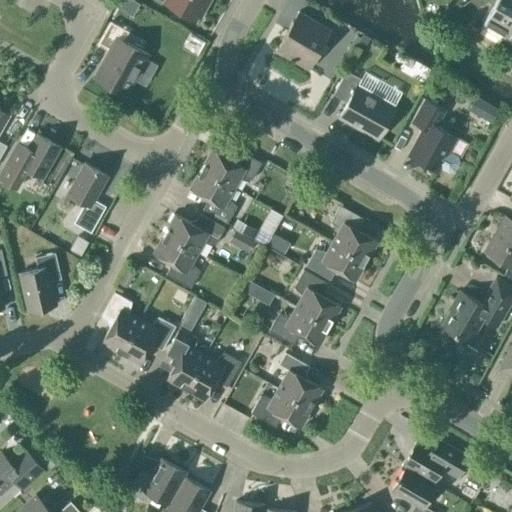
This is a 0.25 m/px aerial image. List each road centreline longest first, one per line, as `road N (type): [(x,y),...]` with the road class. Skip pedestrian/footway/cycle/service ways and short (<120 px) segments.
road 1 (residential): [(384,396),(353,453),(312,476),(269,470),(84,369),(71,346)]
road 2 (residential): [(160,167),(42,101),(88,13),(63,0)]
road 3 (residential): [(445,221),(225,92)]
road 4 (residential): [(71,346),(160,167)]
road 5 (residential): [(384,396),(380,340),(445,221)]
road 6 (residential): [(511,462),(384,396)]
